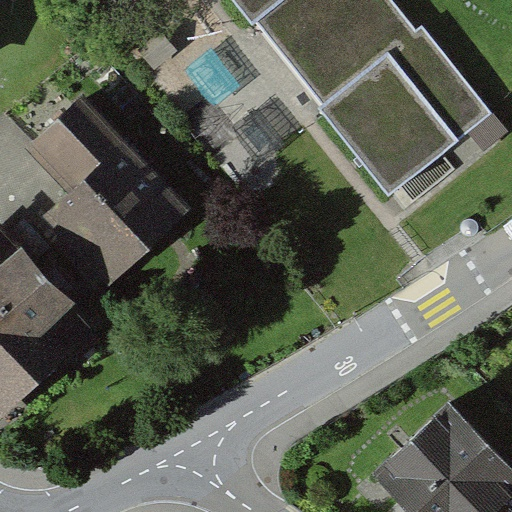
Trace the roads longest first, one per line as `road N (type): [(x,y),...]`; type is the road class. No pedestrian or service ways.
road 1 (residential): [(198,461),(242,418),(511,255)]
road 2 (residential): [(71,511),(150,470),(198,461)]
